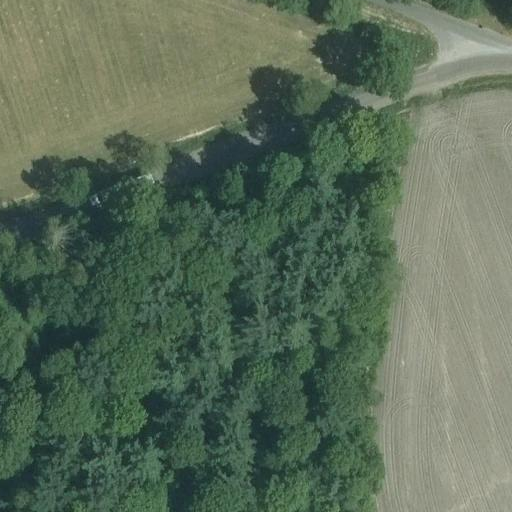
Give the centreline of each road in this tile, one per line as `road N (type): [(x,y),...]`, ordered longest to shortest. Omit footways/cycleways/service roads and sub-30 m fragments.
road 1 (unclassified): [(0,235),(484,60)]
road 2 (unclassified): [(484,60),(475,39),(377,0)]
